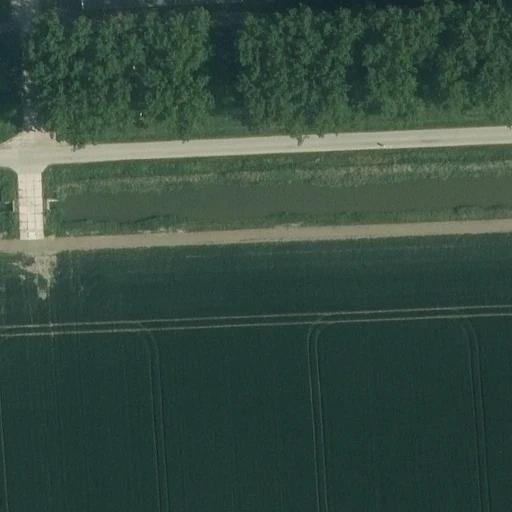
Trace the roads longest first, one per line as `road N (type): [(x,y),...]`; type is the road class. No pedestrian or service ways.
road 1 (unclassified): [(0,157),(511,134)]
road 2 (track): [(0,31),(263,20)]
